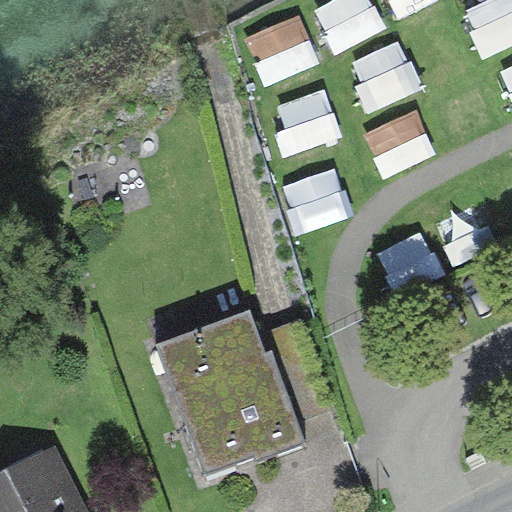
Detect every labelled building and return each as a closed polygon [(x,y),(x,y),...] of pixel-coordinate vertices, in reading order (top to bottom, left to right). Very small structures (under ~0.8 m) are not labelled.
[(368,0),(320,0),(332,43),(377,31),(368,0)] [(394,0),(402,13),(428,0),(394,0)] [(487,51),(511,39),(511,0),(478,0),(466,6),(487,51)] [(267,78),(316,58),(299,16),(250,35),(267,78)] [(401,39),(350,62),(371,108),(422,85),(401,39)] [(444,97),(460,131),(496,114),(480,80),(444,97)] [(266,102),(277,150),(342,136),(331,88),(266,102)] [(367,128),(388,172),(438,149),(418,105),(367,128)] [(300,225),(350,210),(337,167),(287,182),(300,225)] [(505,231),(511,228),(511,180),(489,188),(505,231)] [(458,253),(492,240),(477,203),(444,216),(458,253)] [(394,285),(441,267),(417,206),(371,224),(394,285)] [(250,315),(160,349),(208,478),(255,461),(257,467),(310,448),(299,421),(332,408),(301,326),(259,341),(250,315)] [(78,511),(49,454),(0,478),(0,511),(78,511)]
